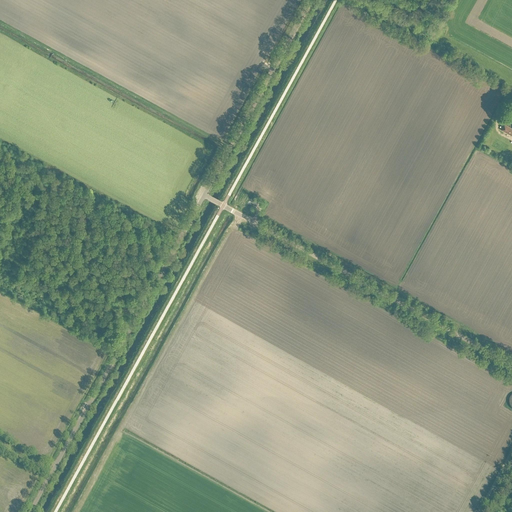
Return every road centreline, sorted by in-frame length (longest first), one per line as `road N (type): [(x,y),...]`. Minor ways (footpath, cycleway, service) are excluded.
road 1 (unclassified): [(29,511),(204,194)]
road 2 (unclassified): [(511,365),(204,194)]
road 3 (track): [(0,22),(231,144)]
road 4 (unclassified): [(204,194),(310,0)]
